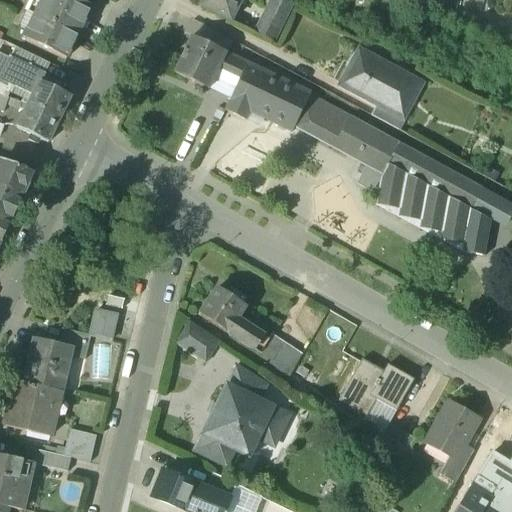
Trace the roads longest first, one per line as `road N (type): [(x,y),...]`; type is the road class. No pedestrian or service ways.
road 1 (residential): [(179,200),(511,385)]
road 2 (residential): [(109,511),(179,200)]
road 3 (residential): [(77,146),(0,307)]
road 4 (residential): [(145,0),(77,146)]
